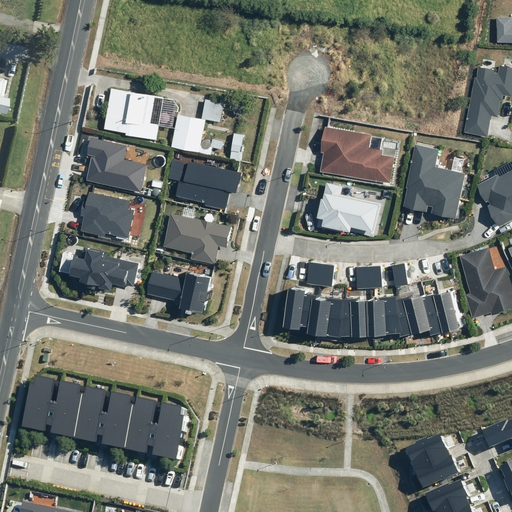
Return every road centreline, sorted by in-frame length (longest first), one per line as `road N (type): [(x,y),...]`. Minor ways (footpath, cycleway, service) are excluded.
road 1 (tertiary): [(82,0),(16,308)]
road 2 (residential): [(303,72),(242,356)]
road 3 (tertiary): [(242,356),(328,372),(397,372),(511,345)]
road 4 (tertiary): [(16,308),(242,356)]
road 5 (residential): [(37,466),(210,505)]
road 6 (residential): [(210,505),(242,356)]
